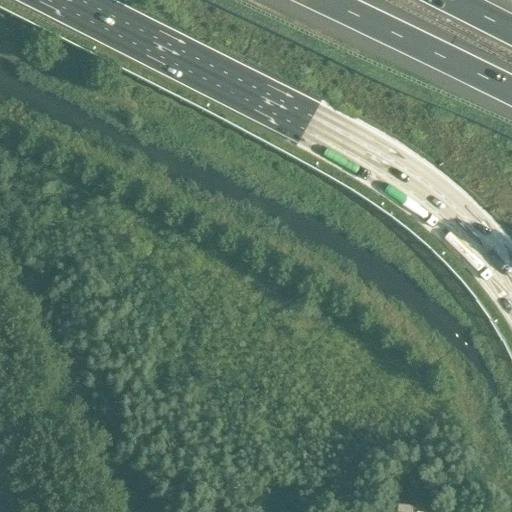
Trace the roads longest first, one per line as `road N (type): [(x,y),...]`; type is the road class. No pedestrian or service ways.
road 1 (motorway): [(63,0),(349,143),(423,192),(511,283)]
road 2 (motorway): [(326,0),(511,90)]
